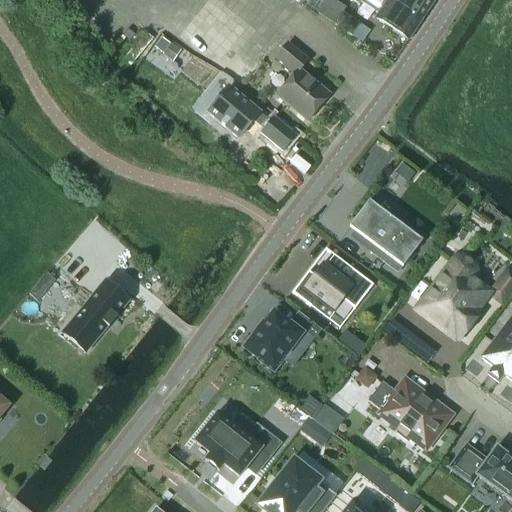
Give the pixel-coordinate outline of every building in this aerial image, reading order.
[(408,42),(420,23),(386,0),(355,0),(378,15),(375,20),(408,42)] [(426,0),(386,0),(420,23),(433,4),(426,0)] [(329,97),(299,72),(307,62),(287,45),(275,60),(294,76),(276,98),(307,123),(329,97)] [(295,137),(265,112),(251,129),(281,154),(295,137)] [(367,203),(348,230),(353,234),(349,239),(370,254),(374,249),(402,269),(421,244),(372,207),(367,203)] [(451,265),(415,311),(435,326),(436,324),(460,342),(480,315),(476,312),(489,294),(470,279),(472,277),(473,273),(472,269),(470,266),(465,262),(461,261),(457,261),(454,263),(452,266),(451,265)] [(308,273),(291,295),(309,309),(315,301),(333,315),(343,303),(354,311),(372,287),(352,272),(344,281),(322,264),(312,277),(308,273)] [(92,346),(128,303),(105,284),(62,335),(85,354),(92,346)] [(253,339),(244,351),(245,352),(258,362),(273,374),(284,360),(283,360),(291,350),(301,336),(288,326),(272,314),(263,326),(262,326),(253,338),(253,339)] [(313,326),(297,314),(290,323),(306,336),(313,326)] [(511,320),(481,361),(511,384),(511,320)] [(452,417),(418,392),(417,394),(402,383),(394,394),(381,384),(367,403),(380,413),(378,415),(393,425),(392,427),(398,432),(395,435),(407,443),(409,440),(415,445),(424,434),(434,441),(452,417)] [(0,418),(8,408),(0,401),(0,418)] [(270,458),(261,451),(261,450),(247,439),(254,430),(238,417),(231,426),(217,415),(194,444),(209,456),(204,462),(218,473),(223,467),(238,479),(246,470),(255,477),(258,472),(270,458)] [(486,463),(465,447),(448,470),(470,486),(476,478),(511,504),(511,461),(495,449),(494,451),(494,452),(486,463)] [(296,511),(323,511),(335,497),(293,464),(259,507),(265,511),(294,511),(295,511),(296,511)] [(363,511),(352,503),(344,511),(363,511)]
